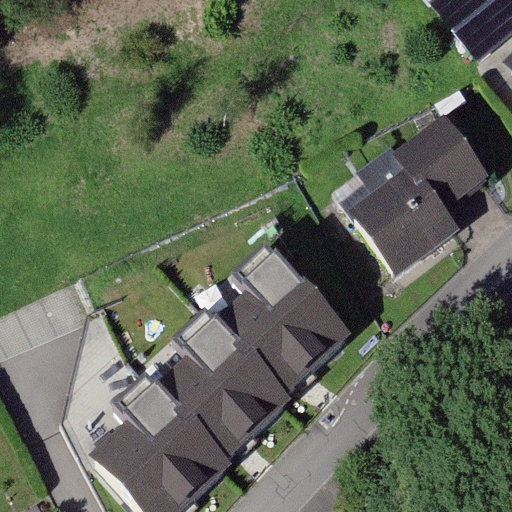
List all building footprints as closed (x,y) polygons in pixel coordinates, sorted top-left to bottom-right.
[(426,0),(453,37),(505,0),(426,0)] [(442,135),(393,170),(408,192),(352,230),(394,291),(455,249),(441,229),(486,198),(442,135)] [(223,342),(283,405),(348,346),(269,259),(234,290),(251,308),(223,342)] [(156,408),(219,473),(288,411),(283,405),(223,342),(205,324),(169,360),(189,379),(156,408)] [(92,478),(127,511),(188,511),(225,479),(219,473),(156,408),(142,393),(110,426),(127,444),(92,478)]
